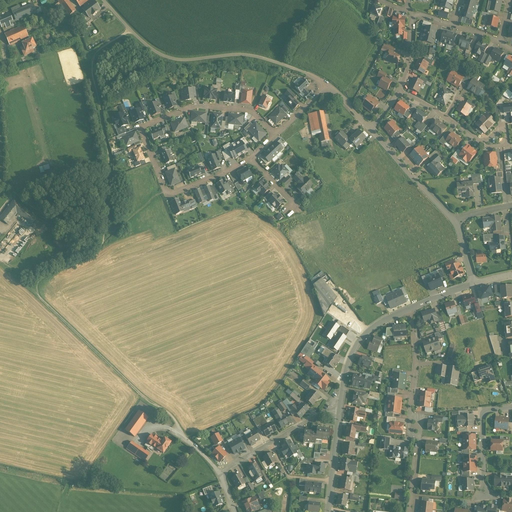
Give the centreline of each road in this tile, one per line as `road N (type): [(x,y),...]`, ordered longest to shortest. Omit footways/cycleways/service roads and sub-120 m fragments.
road 1 (residential): [(129,28),(89,57),(108,156),(99,248),(88,255),(6,183)]
road 2 (residential): [(251,159),(170,193),(142,128),(198,104),(255,112),(275,135)]
road 3 (unclassified): [(129,28),(165,57),(247,55),(292,68)]
road 4 (residential): [(233,511),(225,469),(339,411)]
road 5 (residential): [(339,411),(361,337),(410,309)]
road 6 (residential): [(455,220),(371,127)]
